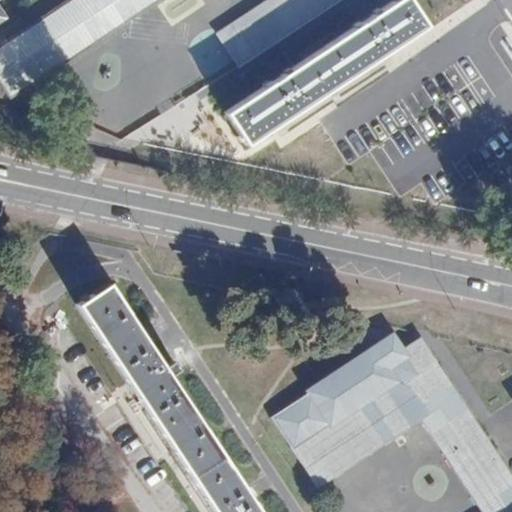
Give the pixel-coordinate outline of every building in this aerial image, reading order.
[(69,0),(0,46),(0,101),(15,105),(11,95),(155,0),(69,0)] [(274,0),(218,37),(235,65),(332,0),(274,0)] [(423,0),(393,0),(224,112),(245,145),(436,19),(423,0)] [(254,511),(105,282),(74,303),(209,511),(254,511)] [(85,337),(63,348),(75,370),(97,359),(85,337)] [(394,381),(291,448),(315,487),(419,419),(479,511),(511,511),(511,484),(417,340),(382,362),(394,381)]
